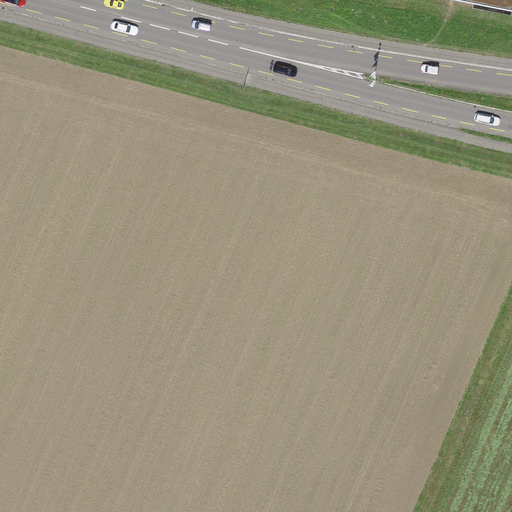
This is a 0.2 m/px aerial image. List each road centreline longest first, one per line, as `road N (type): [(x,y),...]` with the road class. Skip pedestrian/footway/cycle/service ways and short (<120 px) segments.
road 1 (primary): [(59,0),(310,64)]
road 2 (primary): [(310,64),(511,121)]
road 3 (primary): [(511,86),(310,64)]
